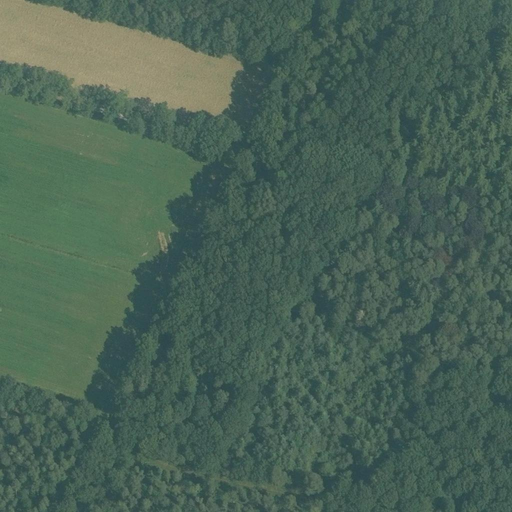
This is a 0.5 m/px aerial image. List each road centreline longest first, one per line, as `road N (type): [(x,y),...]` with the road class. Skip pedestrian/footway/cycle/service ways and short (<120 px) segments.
road 1 (track): [(0,80),(258,156),(511,205)]
road 2 (track): [(339,0),(117,432)]
